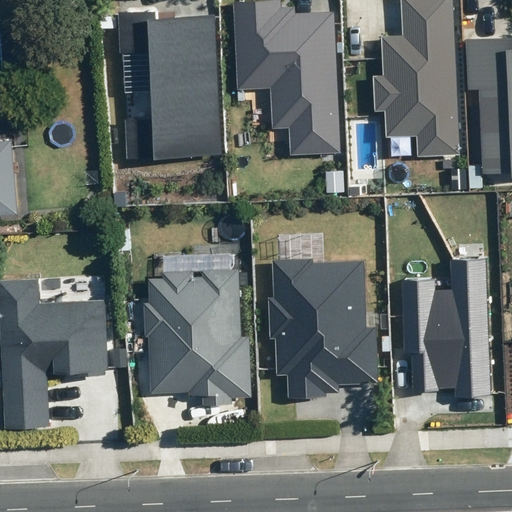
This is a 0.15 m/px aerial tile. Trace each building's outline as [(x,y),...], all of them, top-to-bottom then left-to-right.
[(279,0),(269,0),(232,2),(236,90),(270,88),(272,129),(288,128),(289,156),(341,153),(334,11),(295,13),(295,8),(280,9),(279,0)] [(417,136),(418,156),(459,154),(452,0),(400,0),(402,35),(381,36),(382,75),(373,76),(375,112),(385,111),(387,137),(417,136)] [(220,152),(212,15),(156,18),(155,11),(118,13),(120,51),(151,50),(155,118),(125,119),(127,157),(220,152)] [(511,36),(464,39),(467,90),(478,90),(482,174),(511,172),(511,175),(511,36)] [(0,218),(19,217),(13,143),(0,144),(0,218)] [(313,259),(274,260),(275,299),(269,299),(271,338),(275,338),(276,376),(287,376),(288,398),(327,397),(327,393),(340,392),(339,386),(378,384),(375,327),(366,328),(363,261),(313,263),(313,259)] [(492,397),(488,259),(449,260),(450,290),(438,290),(438,277),(400,278),(402,357),(410,357),(411,393),(437,393),(437,390),(455,389),(455,398),(492,397)] [(201,405),(229,404),(229,399),(249,398),(247,334),(241,335),(239,268),(199,269),(199,277),(192,277),(191,273),(161,274),(161,279),(147,280),(147,305),(142,305),(143,338),(147,338),(149,394),(187,393),(187,397),(201,397),(201,405)] [(38,278),(0,280),(0,327),(5,428),(48,425),(46,375),(54,375),(79,373),(80,377),(104,375),(103,370),(107,370),(103,300),(39,305),(38,278)]
